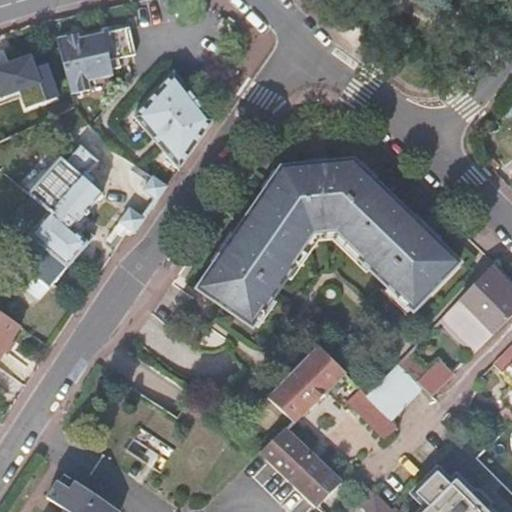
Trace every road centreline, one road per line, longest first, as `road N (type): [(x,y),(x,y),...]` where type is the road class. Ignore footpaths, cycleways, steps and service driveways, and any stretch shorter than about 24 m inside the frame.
road 1 (residential): [(0,467),(304,39)]
road 2 (residential): [(304,39),(434,145)]
